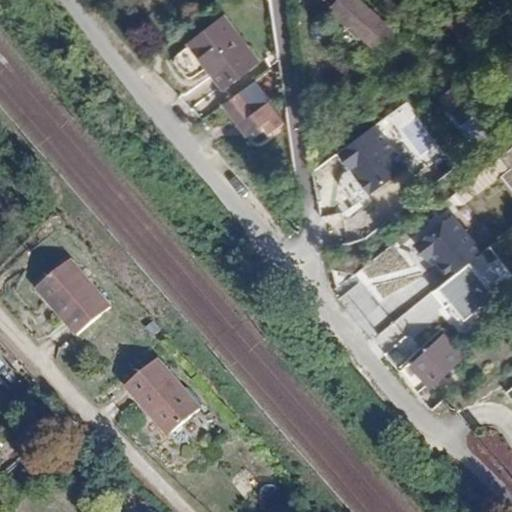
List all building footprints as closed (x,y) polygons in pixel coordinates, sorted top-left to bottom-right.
[(370,0),(334,0),(364,25),(379,8),(370,0)] [(210,24),(179,51),(214,92),(245,65),(210,24)] [(253,108),(237,89),(222,103),(249,133),(263,120),(271,129),(283,118),(264,97),(253,108)] [(407,164),(376,125),(340,154),(371,192),(407,164)] [(63,247),(34,273),(76,320),(106,294),(63,247)] [(466,320),(495,292),(469,265),(440,293),(466,320)] [(446,338),(419,360),(429,372),(426,374),(436,385),(464,361),(446,338)] [(151,346),(119,376),(171,433),(203,403),(151,346)]
